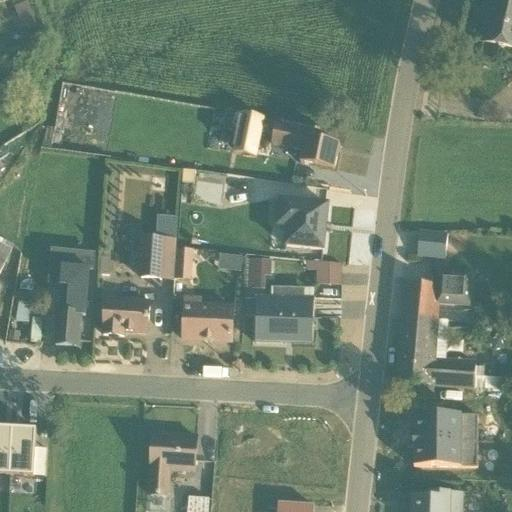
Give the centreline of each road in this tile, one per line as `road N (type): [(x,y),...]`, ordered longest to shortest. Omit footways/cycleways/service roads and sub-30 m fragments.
road 1 (residential): [(425,0),(390,180),(368,400)]
road 2 (residential): [(368,400),(0,375)]
